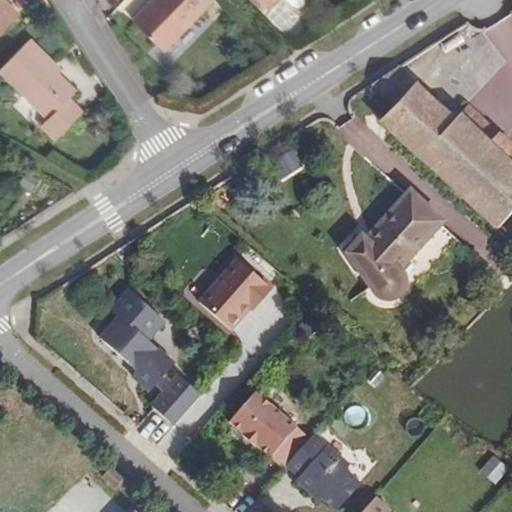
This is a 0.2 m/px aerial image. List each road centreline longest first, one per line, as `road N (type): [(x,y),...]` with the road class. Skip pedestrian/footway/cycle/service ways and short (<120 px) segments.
road 1 (secondary): [(177,169),(443,0)]
road 2 (residential): [(0,341),(191,511)]
road 3 (secondary): [(0,286),(177,169)]
road 4 (residential): [(177,169),(73,7)]
